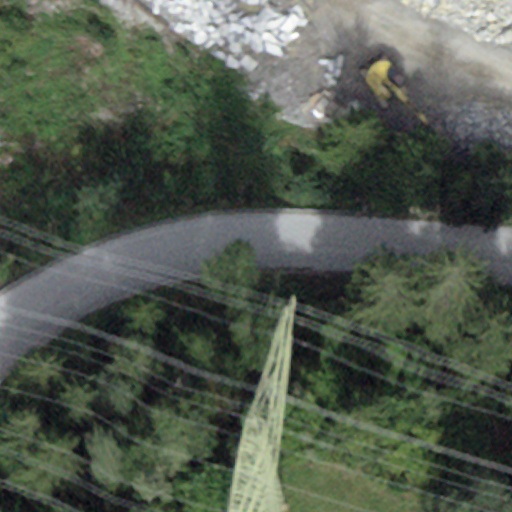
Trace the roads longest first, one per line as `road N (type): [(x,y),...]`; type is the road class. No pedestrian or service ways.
road 1 (tertiary): [(511,263),(418,248),(206,246),(140,263),(0,345)]
road 2 (track): [(194,0),(511,156)]
